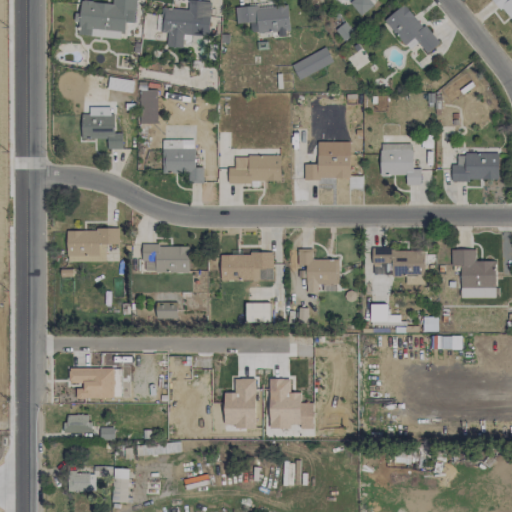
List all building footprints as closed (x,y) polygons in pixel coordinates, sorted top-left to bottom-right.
[(160,8),(159,32),(167,33),(166,45),(188,47),(189,35),(208,36),(210,1),(192,0),(187,0),(187,10),(160,8)] [(373,5),(368,0),(351,0),(349,3),(360,16),(373,5)] [(511,0),(495,0),(511,24),(511,0)] [(403,3),(383,20),(406,46),(414,39),(426,53),(438,43),(403,3)] [(235,8),(236,23),(250,22),(251,33),(276,31),(276,37),(289,36),(286,4),(235,8)] [(342,39),(352,34),(347,24),(336,28),(342,39)] [(332,62),(325,47),(291,65),(298,80),(332,62)] [(133,81),(109,77),(107,88),(130,92),(133,81)] [(156,89),(138,90),(139,124),(156,123),(156,89)] [(122,149),(122,133),(112,133),(112,107),(89,107),(89,114),(81,114),(81,138),(106,138),(107,149),(122,149)] [(162,173),(186,173),(186,183),(202,183),(202,167),(193,167),(193,140),(162,140),(162,173)] [(412,169),(411,143),(379,144),(380,175),(405,174),(406,185),(420,185),(420,168),(412,169)] [(349,152),(317,152),(317,164),(303,164),(303,178),(349,178),(349,152)] [(497,180),(498,154),(456,153),(456,164),(451,164),(451,179),(497,180)] [(280,155),(234,156),(234,167),(227,167),(227,182),(280,181),(280,155)] [(66,229),(66,261),(105,262),(105,244),(118,244),(118,230),(66,229)] [(188,245),(142,245),(142,272),(188,272),(188,245)] [(337,259),(312,260),(312,249),(297,249),(297,267),(305,267),(305,292),(319,292),(319,291),(338,291),(337,259)] [(495,261),(474,261),(474,249),(450,249),(450,266),(459,266),(460,298),(495,297),(495,261)] [(272,279),(272,253),(219,254),(220,280),(272,279)] [(177,302),(155,302),(155,318),(176,318),(177,302)] [(244,303),(245,322),(269,322),(269,303),(244,303)] [(369,321),(386,322),(386,304),(369,304),(369,321)] [(437,331),(437,316),(423,316),(423,331),(437,331)] [(112,368),(68,368),(68,385),(75,385),(75,398),(113,398),(112,368)] [(255,427),(254,378),(234,379),(234,392),(223,392),(224,427),(255,427)] [(289,379),(269,378),(268,428),(290,428),(290,425),(299,425),(300,393),(289,392),(289,379)] [(91,432),(91,422),(87,422),(87,415),(64,415),(65,433),(91,432)] [(113,427),(99,427),(99,440),(113,439),(113,427)] [(127,502),(127,467),(92,466),(92,473),(68,473),(68,491),(94,491),(95,476),(111,476),(111,502),(127,502)]
